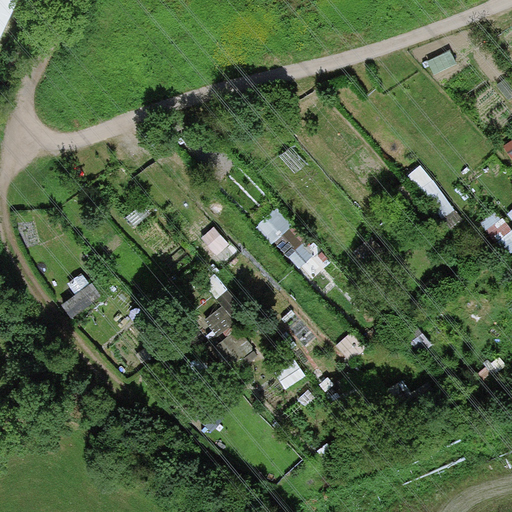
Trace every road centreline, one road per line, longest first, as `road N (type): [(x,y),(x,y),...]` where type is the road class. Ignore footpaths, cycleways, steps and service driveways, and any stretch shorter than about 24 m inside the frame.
road 1 (track): [(0,192),(10,168),(47,145),(389,49),(505,0)]
road 2 (track): [(385,454),(275,501),(108,378),(34,297),(0,227)]
road 3 (track): [(47,145),(20,104),(68,0)]
